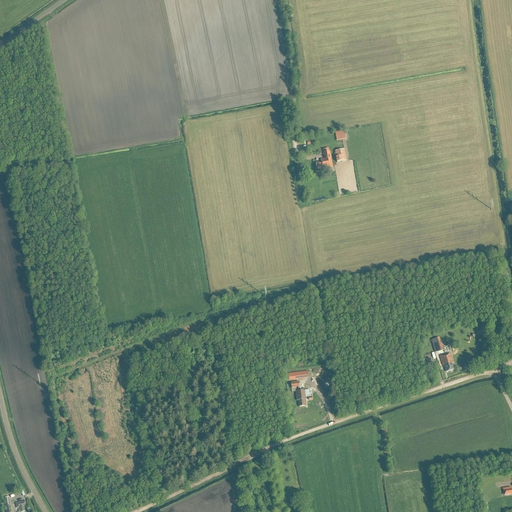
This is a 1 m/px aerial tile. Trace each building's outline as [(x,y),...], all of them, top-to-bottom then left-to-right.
[(345,138),(344,131),(336,132),(338,139),(345,138)] [(323,169),(333,167),(330,151),(329,151),(328,149),(323,150),(323,152),(325,159),(321,159),(321,162),(316,163),(317,167),(318,167),(318,168),(322,168),(323,169)] [(337,163),(346,161),(345,150),(335,151),(337,163)] [(485,323),(475,326),(477,333),(487,330),(485,323)] [(441,344),(439,338),(435,339),(436,345),(433,346),(435,353),(443,350),(441,344)] [(446,372),(454,370),(452,364),(453,363),(450,354),(448,355),(447,354),(440,356),(443,364),(444,367),(445,367),(446,372)] [(297,397),(298,397),(299,407),(306,406),(305,391),(299,391),(297,391),(297,397)] [(27,511),(25,501),(17,503),(18,511),(27,511)]
